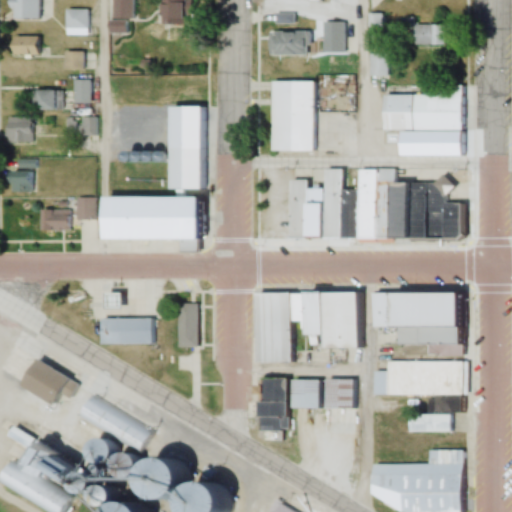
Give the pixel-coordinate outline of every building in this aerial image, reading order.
[(46,16),(45,0),(16,0),(16,17),(46,16)] [(157,0),(158,24),(182,24),(181,0),(157,0)] [(87,10),(64,9),(64,35),(87,35),(87,10)] [(443,24),(414,24),(414,20),(408,20),(408,45),(444,44),(443,24)] [(341,52),(341,22),(322,22),(322,52),(341,52)] [(306,31),(267,31),(267,55),(306,55),(306,31)] [(62,70),(82,70),(82,52),(62,52),(62,70)] [(278,145),(279,78),(321,78),(320,146),(278,145)] [(72,80),(72,103),(89,103),(89,80),(72,80)] [(460,157),(461,86),(426,86),(426,95),(380,95),(380,130),(412,131),(412,157),(460,157)] [(63,110),(63,91),(30,91),(30,110),(63,110)] [(181,102),(213,101),(215,177),(183,178),(181,102)] [(31,118),(4,118),(4,142),(31,142),(31,118)] [(96,136),(96,118),(65,118),(65,136),(96,136)] [(165,189),(205,189),(205,148),(165,148),(165,189)] [(285,237),(464,241),(465,203),(446,203),(447,183),(396,182),(396,170),(358,169),(357,190),(340,190),(341,170),(322,169),(322,188),(308,188),(308,180),(287,180),(285,237)] [(3,184),(16,184),(16,191),(32,191),(32,171),(3,171),(3,184)] [(117,231),(116,193),(213,191),(214,229),(117,231)] [(93,198),(74,198),(74,220),(93,220),(93,198)] [(37,232),(70,232),(70,210),(37,210),(37,232)] [(404,283),(473,282),(473,316),(404,317),(404,283)] [(336,340),(337,285),(370,285),(369,341),(336,340)] [(263,358),(265,286),(297,287),(295,359),(263,358)] [(115,287),(132,287),(132,303),(115,303),(115,287)] [(182,341),(182,299),(200,299),(200,341),(182,341)] [(158,338),(108,338),(108,313),(158,313),(158,338)] [(32,380),(48,355),(76,372),(60,398),(32,380)] [(453,433),(453,412),(465,413),(465,362),(385,362),(385,372),(372,372),(372,396),(427,396),(426,414),(406,414),(406,433),(453,433)] [(284,379),(257,379),(257,416),(284,416),(284,379)] [(357,408),(357,380),(288,380),(288,408),(357,408)] [(98,395),(153,429),(140,451),(85,417),(98,395)] [(368,464),(368,498),(396,511),(463,511),(463,451),(427,451),(427,461),(426,465),(368,464)] [(65,511),(56,511),(4,479),(18,457),(77,494),(65,511)]
